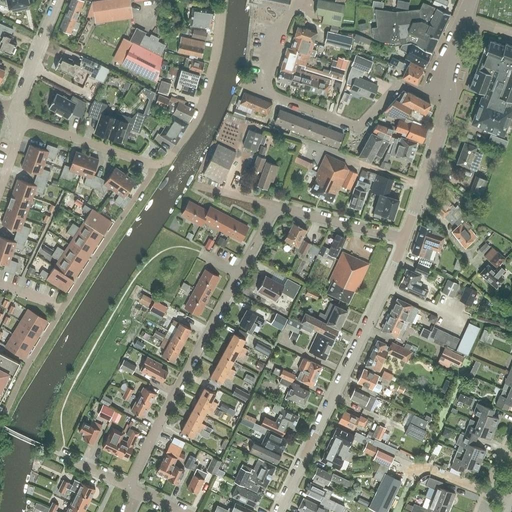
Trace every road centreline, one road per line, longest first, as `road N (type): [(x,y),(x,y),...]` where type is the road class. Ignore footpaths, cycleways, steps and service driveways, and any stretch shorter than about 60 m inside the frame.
road 1 (residential): [(127,488),(276,207)]
road 2 (residential): [(62,308),(155,166),(21,122)]
road 3 (unclassified): [(280,511),(404,239)]
road 4 (residential): [(431,95),(402,87),(355,129),(275,96),(268,79),(299,0)]
road 5 (residential): [(172,157),(202,105),(222,0)]
road 6 (unclassified): [(404,239),(450,100)]
road 7 (residential): [(404,239),(276,207)]
